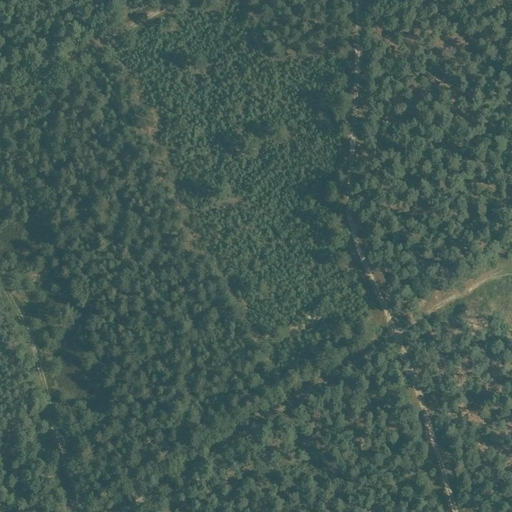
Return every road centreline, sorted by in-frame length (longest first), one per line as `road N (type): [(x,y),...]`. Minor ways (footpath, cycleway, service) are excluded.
road 1 (track): [(397,335),(350,221),(361,0)]
road 2 (track): [(109,511),(146,499),(397,335)]
road 3 (track): [(177,0),(0,96)]
road 4 (track): [(397,335),(455,511)]
road 5 (track): [(0,300),(45,411)]
